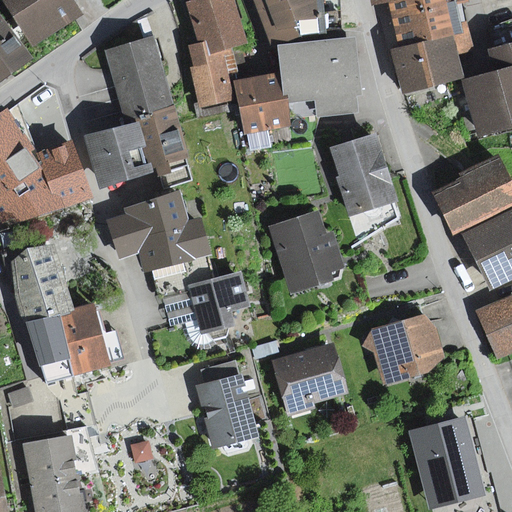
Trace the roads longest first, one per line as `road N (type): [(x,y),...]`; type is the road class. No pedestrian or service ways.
road 1 (residential): [(511,441),(426,213),(358,0)]
road 2 (residential): [(148,0),(0,105)]
